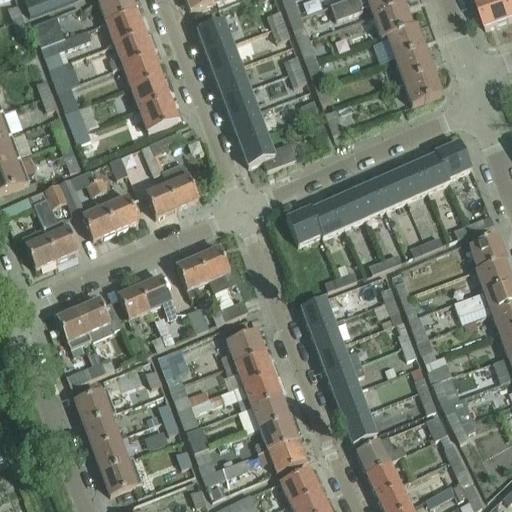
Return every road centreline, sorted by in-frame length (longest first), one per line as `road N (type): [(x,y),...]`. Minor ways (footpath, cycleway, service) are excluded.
road 1 (residential): [(358,511),(241,214)]
road 2 (residential): [(241,214),(483,108)]
road 3 (residential): [(9,311),(241,214)]
road 4 (residential): [(241,214),(160,0)]
road 5 (residential): [(85,511),(9,311)]
